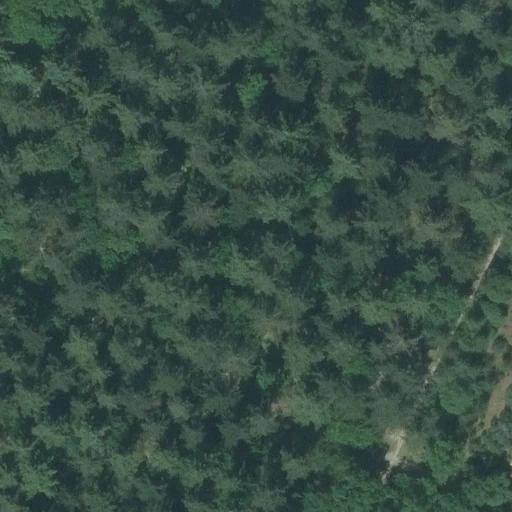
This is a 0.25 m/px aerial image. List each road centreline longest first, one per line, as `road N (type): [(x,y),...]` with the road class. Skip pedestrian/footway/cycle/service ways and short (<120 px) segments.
road 1 (track): [(0,275),(393,471)]
road 2 (track): [(393,471),(511,233)]
